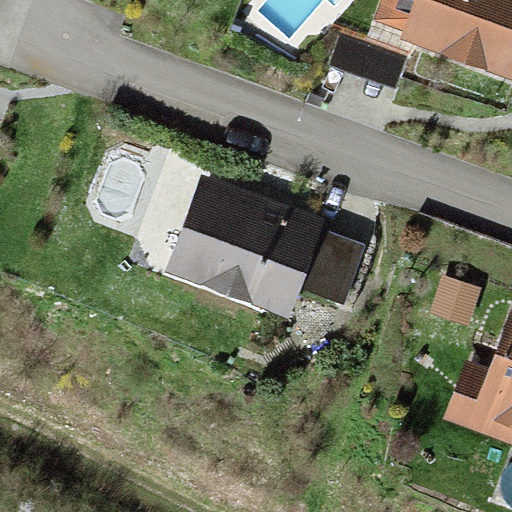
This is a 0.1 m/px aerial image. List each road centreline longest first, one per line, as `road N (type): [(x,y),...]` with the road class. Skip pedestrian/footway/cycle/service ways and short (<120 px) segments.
road 1 (residential): [(69,54),(511,219)]
road 2 (track): [(186,511),(0,410)]
